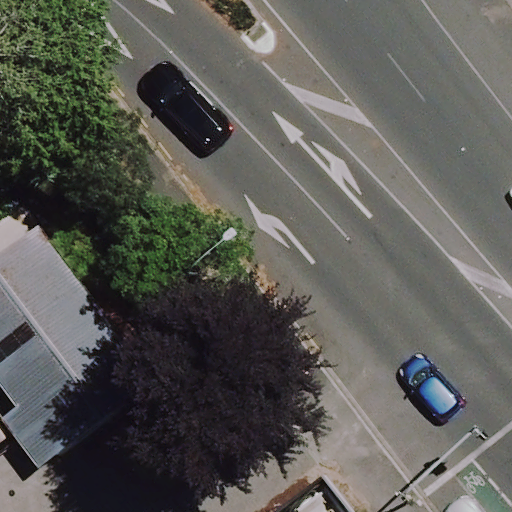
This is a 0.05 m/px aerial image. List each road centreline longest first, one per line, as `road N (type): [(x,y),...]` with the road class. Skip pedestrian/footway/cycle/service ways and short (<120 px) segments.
road 1 (tertiary): [(511,315),(232,0)]
road 2 (tertiary): [(315,0),(364,102),(511,297)]
